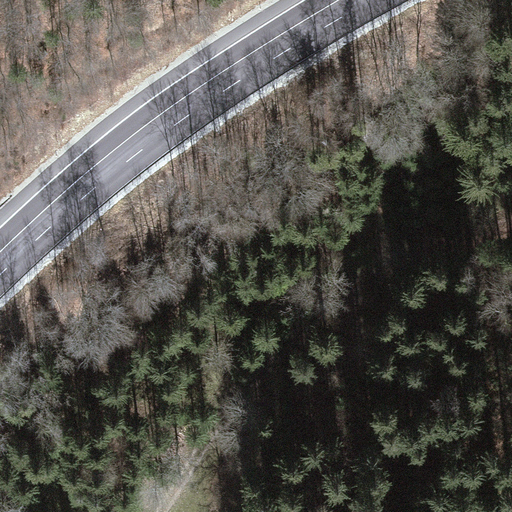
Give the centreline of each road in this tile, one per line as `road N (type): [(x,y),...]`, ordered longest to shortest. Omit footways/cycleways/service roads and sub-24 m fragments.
road 1 (track): [(130,511),(282,310),(481,203),(511,197)]
road 2 (primary): [(358,0),(130,147),(0,264)]
